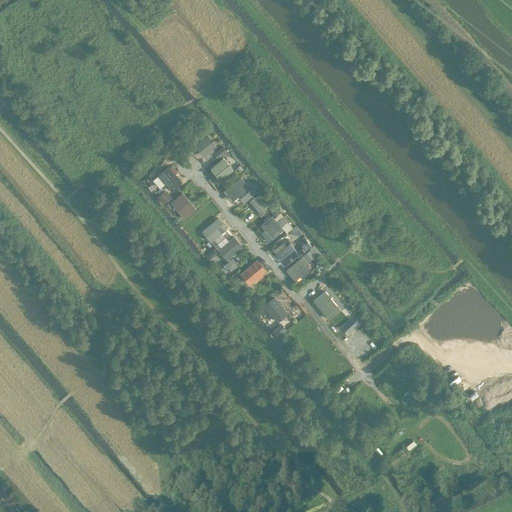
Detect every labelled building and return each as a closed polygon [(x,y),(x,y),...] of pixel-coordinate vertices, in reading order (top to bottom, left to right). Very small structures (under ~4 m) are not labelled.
[(212,147),(216,144),(208,134),(196,144),(204,153),(208,150),(210,152),(214,149),(212,147)] [(227,151),(223,145),(217,150),(221,156),(227,151)] [(222,174),(232,167),(224,157),(215,164),(217,168),(215,169),(218,172),(220,170),(222,174)] [(176,188),(181,184),(166,165),(160,169),(176,188)] [(249,187),(247,184),(240,176),(224,189),(231,198),(233,200),(249,187)] [(164,190),(157,196),(163,204),(171,197),(164,190)] [(181,201),(186,197),(182,191),(171,200),(184,216),(190,211),(181,201)] [(261,213),(266,209),(254,195),(249,200),(261,213)] [(277,218),(282,214),(283,213),(278,207),(277,208),(272,212),(277,218)] [(260,224),(272,238),(283,229),(281,226),(287,221),(283,216),(277,221),(271,215),(260,224)] [(214,245),(221,239),(218,235),(226,228),(216,217),(201,230),(211,241),(214,245)] [(225,242),(221,239),(214,245),(217,249),(226,260),(242,247),(232,236),(225,242)] [(305,239),(304,240),(300,243),(306,250),(310,246),(311,246),(305,239)] [(285,265),(298,255),(299,256),(305,251),(302,247),(297,251),(289,242),(275,253),(285,265)] [(206,254),(210,258),(218,251),(214,246),(206,254)] [(315,254),(310,249),(303,255),(307,261),(315,254)] [(238,264),(236,261),(232,258),(225,264),(223,266),(226,270),(228,268),(230,270),(238,264)] [(294,279),(308,268),(299,258),(286,268),(294,279)] [(260,273),(264,269),(257,260),(241,273),(249,282),(257,276),(259,279),(262,276),(260,273)] [(329,318),(340,309),(324,291),(314,300),(329,318)] [(276,322),(287,313),(273,296),(262,305),(276,322)] [(256,306),(253,309),(256,313),(259,311),(260,312),(263,309),(260,305),(257,308),(256,306)] [(349,334),(360,324),(355,318),(343,328),(349,334)] [(272,330),(277,337),(283,332),(285,330),(280,324),(278,326),(272,330)] [(403,402),(414,393),(410,388),(399,398),(403,402)] [(511,401),(485,415),(500,446),(511,440),(511,401)] [(415,444),(413,440),(406,446),(408,449),(415,444)] [(398,459),(405,454),(400,448),(385,460),(393,470),(401,464),(398,459)]
